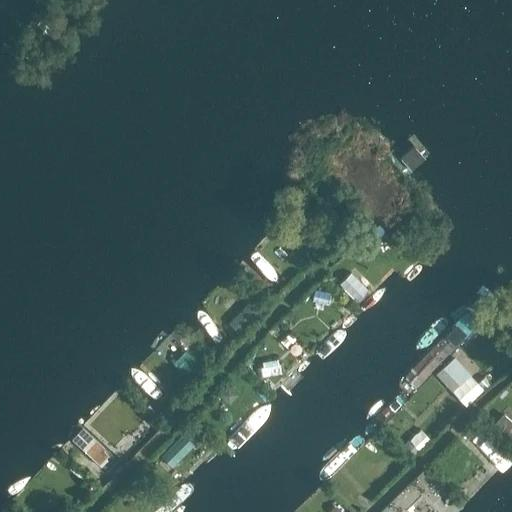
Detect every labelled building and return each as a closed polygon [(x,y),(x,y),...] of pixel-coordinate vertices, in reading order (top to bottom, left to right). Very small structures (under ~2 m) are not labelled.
[(322,244),(314,250),(322,259),(330,252),(322,244)] [(240,311),(229,323),(239,333),(251,321),(240,311)] [(296,312),(290,318),(295,324),(301,318),(296,312)] [(445,366),(436,374),(452,392),(461,383),(445,366)] [(485,377),(478,383),(485,391),(492,384),(485,377)] [(228,386),(219,395),(226,401),(234,392),(228,386)] [(156,413),(152,417),(158,422),(162,418),(156,413)] [(511,421),(504,414),(495,424),(506,435),(511,427),(511,421)] [(183,434),(161,457),(172,467),(178,462),(175,459),(192,443),(183,434)] [(409,441),(403,446),(413,457),(419,451),(409,441)] [(87,483),(85,487),(87,491),(94,492),(96,485),(93,481),(87,483)]
